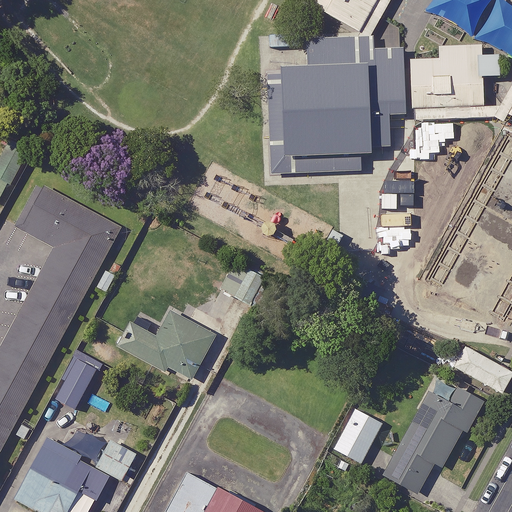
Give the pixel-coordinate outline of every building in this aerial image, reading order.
[(371,0),(276,0),(268,16),(343,54),(371,0)] [(511,0),(464,0),(511,24),(511,0)] [(511,53),(476,123),(511,142),(511,53)] [(391,144),(393,312),(476,312),(473,55),(382,56),(382,79),(257,80),(257,165),(348,164),(348,145),(391,144)] [(27,149),(8,140),(0,156),(0,203),(1,204),(27,149)] [(0,450),(119,229),(39,186),(17,226),(56,247),(0,350),(0,450)] [(346,223),(231,223),(230,269),(346,270),(346,223)] [(215,335),(170,311),(159,331),(133,317),(118,345),(164,370),(167,365),(192,378),(215,335)] [(437,335),(376,331),(375,353),(436,357),(437,335)] [(99,363),(79,352),(55,397),(75,408),(99,363)] [(495,380),(445,354),(431,381),(481,408),(495,380)] [(382,421),(354,406),(333,447),(361,462),(382,421)] [(104,442),(70,425),(61,442),(47,435),(15,498),(42,511),(64,511),(77,489),(96,498),(110,473),(121,479),(135,453),(106,438),(104,442)] [(264,511),(266,509),(186,468),(162,511),(264,511)]
